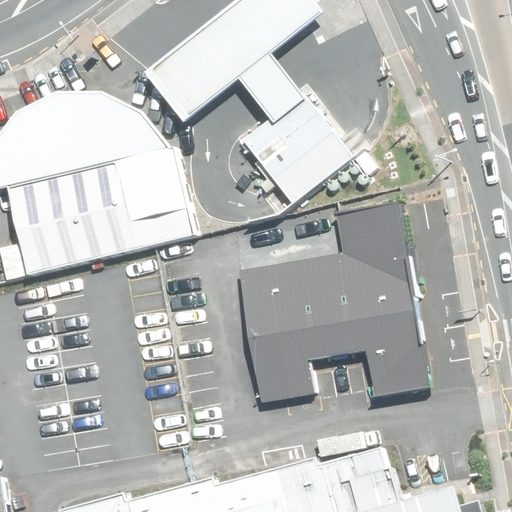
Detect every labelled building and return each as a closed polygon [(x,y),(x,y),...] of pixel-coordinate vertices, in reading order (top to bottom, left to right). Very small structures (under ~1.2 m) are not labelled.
[(0,191),(16,190),(40,278),(200,236),(177,148),(153,116),(111,95),(67,95),(25,115),(0,145),(0,191)] [(338,134),(277,180),(301,210),(361,164),(349,149),(338,134)] [(437,392),(408,202),(335,212),(342,262),(245,276),(266,417),(324,409),(316,359),(367,352),(375,401),(437,392)] [(98,511),(464,511),(454,473),(395,488),(381,437),(98,511)] [(0,511),(10,511),(6,484),(0,484),(0,511)]
